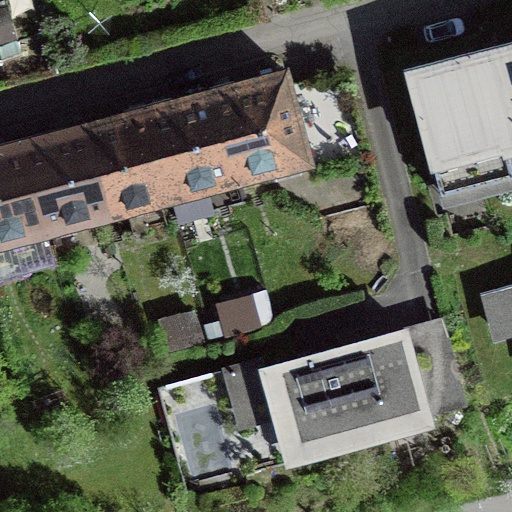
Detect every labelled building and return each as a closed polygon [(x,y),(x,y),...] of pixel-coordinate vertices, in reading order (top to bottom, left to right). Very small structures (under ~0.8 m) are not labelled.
[(0,3),(0,39),(17,35),(8,1),(0,3)] [(511,20),(401,51),(431,156),(433,155),(445,199),(511,180),(511,20)] [(142,109),(88,123),(42,136),(28,140),(18,143),(0,147),(0,246),(365,146),(347,83),(294,98),(286,69),(231,84),(214,89),(164,102),(151,106),(142,109)] [(511,276),(479,286),(493,335),(511,329),(511,276)] [(267,284),(216,298),(220,316),(204,320),(208,335),(276,317),(267,284)] [(195,303),(158,314),(170,349),(206,338),(195,303)] [(271,349),(300,453),(437,415),(434,404),(468,395),(443,309),(410,318),(408,311),(271,349)]
